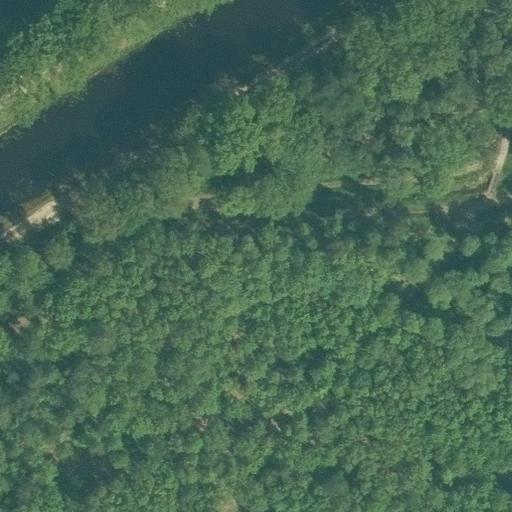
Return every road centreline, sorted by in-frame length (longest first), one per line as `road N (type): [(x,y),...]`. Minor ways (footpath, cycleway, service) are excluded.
road 1 (track): [(0,239),(399,0)]
road 2 (track): [(511,201),(474,211),(438,245),(204,511)]
road 3 (track): [(0,102),(159,0)]
